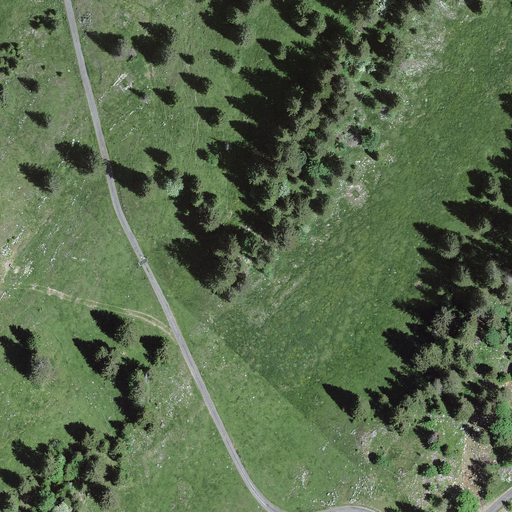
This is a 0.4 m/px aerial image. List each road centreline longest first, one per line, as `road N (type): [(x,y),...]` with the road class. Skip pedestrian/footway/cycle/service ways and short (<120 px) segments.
road 1 (track): [(276,511),(247,480),(119,212),(67,0)]
road 2 (track): [(0,288),(46,289),(148,318),(178,336)]
